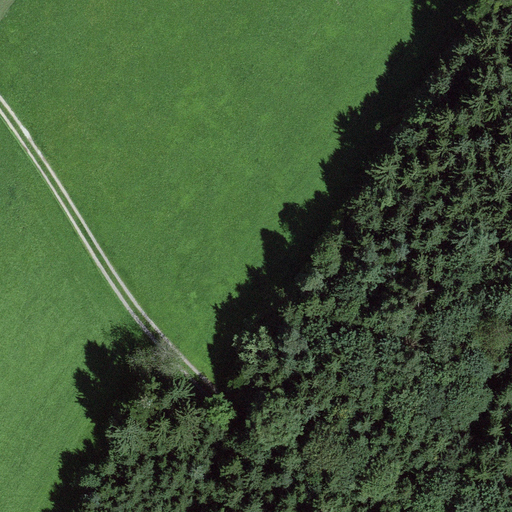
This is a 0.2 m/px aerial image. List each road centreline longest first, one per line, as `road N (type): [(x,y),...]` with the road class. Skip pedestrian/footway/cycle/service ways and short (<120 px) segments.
road 1 (track): [(0,108),(149,327),(198,380),(399,511)]
road 2 (track): [(511,391),(418,511)]
